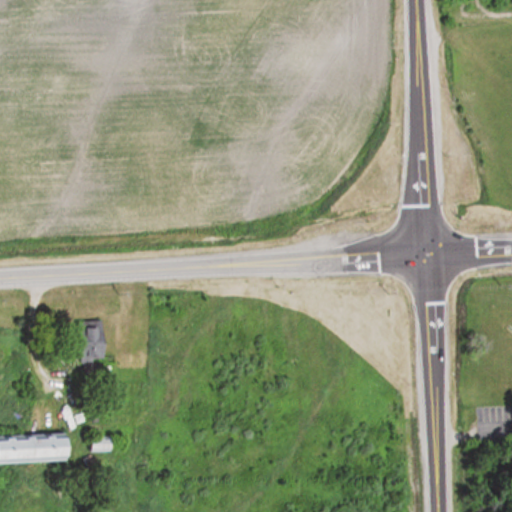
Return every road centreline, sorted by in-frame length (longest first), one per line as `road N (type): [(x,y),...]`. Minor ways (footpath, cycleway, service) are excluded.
road 1 (residential): [(0,276),(511,249)]
road 2 (tertiary): [(438,511),(413,0)]
